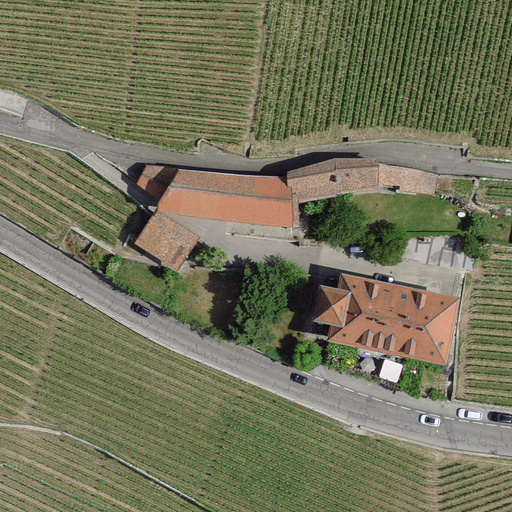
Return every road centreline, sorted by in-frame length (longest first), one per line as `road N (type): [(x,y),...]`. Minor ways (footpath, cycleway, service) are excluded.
road 1 (secondary): [(0,230),(170,330),(329,397),(436,429),(511,440)]
road 2 (unclassified): [(0,121),(244,154),(344,139),(511,162)]
